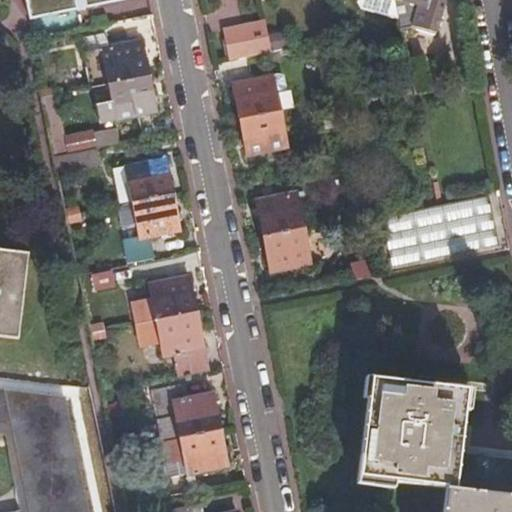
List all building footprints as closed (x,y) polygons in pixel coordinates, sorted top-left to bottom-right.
[(73,10),(125,0),(22,0),(28,27),(63,20),(65,9),(73,10)] [(355,0),(357,6),(396,17),(392,0),(355,0)] [(392,0),(396,17),(398,30),(412,27),(435,34),(446,1),(443,0),(392,0)] [(266,38),(262,18),(232,24),(238,57),(268,51),(266,38)] [(103,62),(106,83),(147,76),(140,40),(107,46),(105,34),(83,38),(88,65),(103,62)] [(268,51),(275,50),(272,37),(266,38),(268,51)] [(409,79),(406,67),(399,69),(402,81),(409,79)] [(154,112),(147,76),(106,83),(111,107),(103,109),(105,120),(114,118),(115,120),(154,112)] [(237,119),(277,111),(270,76),(231,83),(237,119)] [(51,88),(40,91),(41,97),(52,95),(51,88)] [(335,92),(336,99),(350,97),(348,89),(335,92)] [(277,111),(237,119),(244,153),(284,145),(277,111)] [(62,134),(64,151),(95,146),(92,130),(62,134)] [(87,149),(53,156),(56,171),(89,165),(87,149)] [(124,166),(131,202),(171,194),(163,159),(124,166)] [(254,200),(261,236),(300,227),(293,193),(254,200)] [(178,229),(171,194),(131,202),(138,237),(146,236),(178,229)] [(490,200),(384,213),(390,263),(496,250),(490,200)] [(65,215),(76,212),(74,205),(64,207),(65,215)] [(373,212),(372,206),(359,209),(359,214),(373,212)] [(373,212),(359,214),(361,222),(375,220),(373,212)] [(300,227),(261,236),(267,270),(307,262),(300,227)] [(146,236),(138,237),(127,239),(130,259),(150,256),(146,236)] [(32,260),(0,256),(0,341),(21,344),(32,260)] [(131,301),(136,323),(196,312),(189,277),(147,285),(150,297),(131,301)] [(208,370),(196,312),(136,323),(143,360),(176,353),(180,376),(208,370)] [(89,326),(90,333),(101,330),(99,324),(89,326)] [(101,330),(90,333),(92,339),(102,337),(101,330)] [(443,489),(452,490),(457,444),(463,389),(367,376),(357,484),(391,488),(392,482),(443,489)] [(159,393),(168,439),(218,429),(210,393),(186,398),(183,387),(159,393)] [(0,421),(9,422),(29,511),(88,511),(66,404),(0,394),(0,421)] [(218,429),(168,439),(157,441),(168,493),(193,488),(191,473),(225,466),(218,429)] [(113,444),(114,450),(126,448),(125,441),(113,444)] [(126,448),(114,450),(116,457),(128,453),(126,448)] [(511,511),(511,497),(452,490),(443,489),(439,511),(511,511)]
